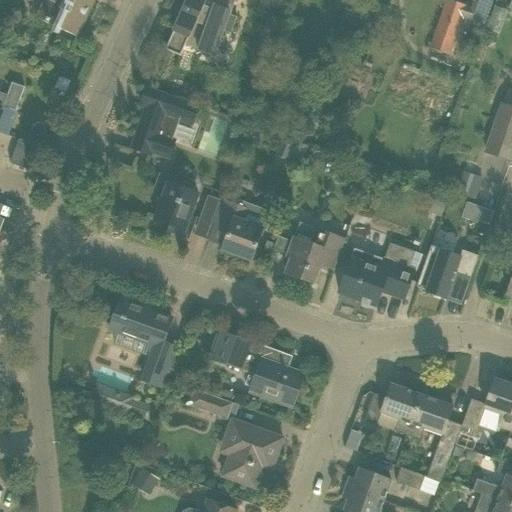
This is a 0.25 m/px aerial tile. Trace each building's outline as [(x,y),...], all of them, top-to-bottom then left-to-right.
[(43,0),(35,18),(58,28),(76,36),(92,0),(43,0)] [(187,0),(182,13),(165,49),(180,56),(185,46),(213,56),(228,15),(230,16),(235,0),(187,0)] [(280,18),(285,5),(270,0),(261,0),(257,10),(280,18)] [(463,6),(445,0),(429,50),(449,57),(450,55),(466,7),(463,6)] [(511,79),(501,112),(511,115),(511,79)] [(16,111),(24,87),(12,83),(7,96),(0,93),(0,118),(4,107),(16,111)] [(198,104),(181,98),(147,87),(141,106),(146,108),(132,148),(151,154),(152,152),(169,157),(175,140),(173,140),(180,119),(192,123),(198,104)] [(310,127),(317,130),(321,119),(314,116),(310,127)] [(37,173),(45,149),(19,140),(10,163),(37,173)] [(288,156),(291,164),(298,167),(304,164),(306,159),(302,149),(296,147),(289,149),(288,156)] [(454,192),(475,200),(482,179),(461,172),(454,192)] [(161,174),(159,180),(153,195),(163,199),(155,220),(171,225),(169,231),(188,238),(195,219),(190,217),(198,194),(181,188),(183,182),(161,174)] [(199,220),(214,225),(223,200),(208,195),(199,220)] [(223,199),(223,200),(214,225),(229,231),(222,250),(251,261),(262,229),(242,221),(247,208),(223,199)] [(441,217),(445,205),(433,201),(429,213),(441,217)] [(489,224),(494,212),(483,208),(478,221),(489,224)] [(294,238),(288,257),(291,258),(286,273),(314,283),(321,265),(334,269),(345,241),(317,230),(312,244),(294,238)] [(414,271),(409,269),(416,252),(391,243),(384,261),(354,250),(351,259),(350,259),(339,293),(376,306),(382,291),(404,299),(414,271)] [(479,256),(463,251),(461,257),(442,250),(444,247),(433,243),(418,288),(427,291),(426,293),(447,301),(457,274),(472,279),(479,256)] [(122,295),(112,324),(110,329),(120,332),(115,344),(134,351),(138,339),(154,345),(140,381),(163,389),(178,348),(163,343),(172,319),(154,313),(156,307),(122,295)] [(223,331),(212,360),(258,377),(252,393),(289,406),(286,413),(287,413),(302,373),(280,366),(285,354),(223,331)] [(462,425),(462,427),(477,432),(485,409),(503,415),(498,426),(511,431),(511,428),(511,385),(495,379),(485,405),(471,399),(462,425)] [(374,394),(365,420),(376,424),(380,413),(399,419),(394,431),(407,436),(422,395),(391,384),(386,398),(374,394)] [(133,397),(97,385),(92,400),(153,422),(158,408),(132,399),(133,397)] [(187,405),(227,419),(232,404),(193,389),(187,405)] [(453,406),(422,395),(407,436),(420,441),(424,429),(443,435),(427,477),(441,482),(453,452),(462,427),(462,425),(448,420),(453,406)] [(232,420),(232,421),(224,444),(233,447),(223,476),(255,487),(265,459),(274,463),(283,438),(232,420)] [(511,466),(510,465),(510,466),(499,462),(496,472),(507,476),(502,489),(476,480),(472,491),(481,494),(511,505),(511,466)] [(140,489),(150,474),(141,468),(131,484),(140,489)] [(391,480),(360,468),(356,479),(350,477),(346,487),(383,501),(391,480)] [(419,491),(424,477),(400,468),(395,482),(419,491)] [(349,511),(382,511),(380,511),(383,501),(346,487),(343,498),(348,499),(344,510),(349,511)] [(492,511),(511,511),(511,505),(481,494),(477,504),(493,510),(492,511)] [(236,511),(237,511),(207,499),(203,511),(202,511),(201,511),(236,511)]
